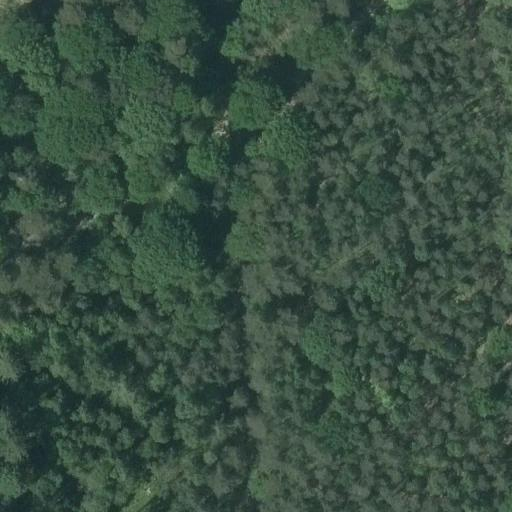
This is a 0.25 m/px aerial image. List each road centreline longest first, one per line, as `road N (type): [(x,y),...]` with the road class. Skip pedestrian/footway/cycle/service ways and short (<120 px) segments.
road 1 (track): [(246,511),(213,0)]
road 2 (track): [(383,0),(222,127),(0,240)]
